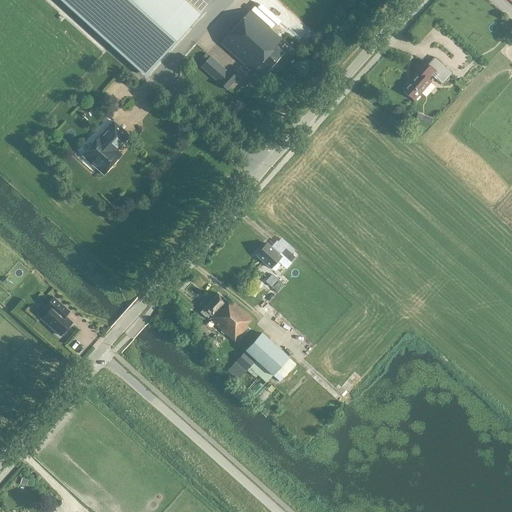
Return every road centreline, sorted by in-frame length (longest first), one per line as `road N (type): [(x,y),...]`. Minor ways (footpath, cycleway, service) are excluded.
road 1 (tertiary): [(97,354),(415,0)]
road 2 (unclassified): [(277,511),(97,354)]
road 3 (tertiary): [(0,463),(97,354)]
